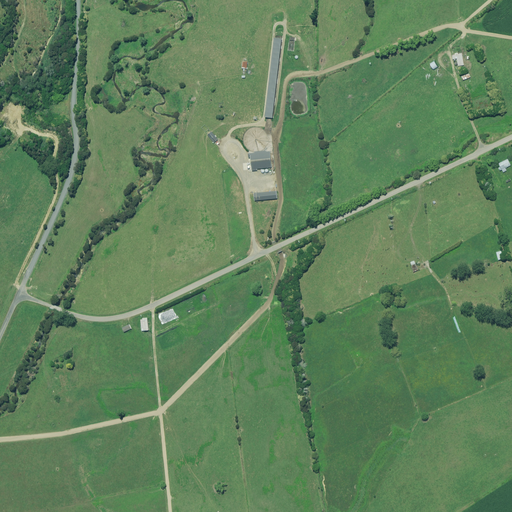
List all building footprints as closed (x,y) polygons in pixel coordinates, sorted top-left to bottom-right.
[(283,39),(275,38),(266,117),(273,118),(283,39)] [(465,65),(462,53),(457,54),(456,53),(453,54),(454,59),(457,59),(459,66),(465,65)] [(219,140),(212,132),(209,135),(215,143),(219,140)] [(271,151),(249,153),(249,157),(251,157),(252,171),(258,171),(258,169),(272,168),(271,151)] [(511,165),(508,159),(500,163),(501,167),(499,168),(501,171),(503,170),(504,172),(507,171),(506,168),(511,165)] [(278,199),(277,191),(255,193),(256,201),(278,199)] [(68,386),(68,385),(70,385),(70,378),(68,378),(68,375),(66,375),(66,371),(62,371),(61,379),(60,379),(60,383),(61,383),(60,386),(61,386),(61,392),(66,392),(66,386),(68,386)]
